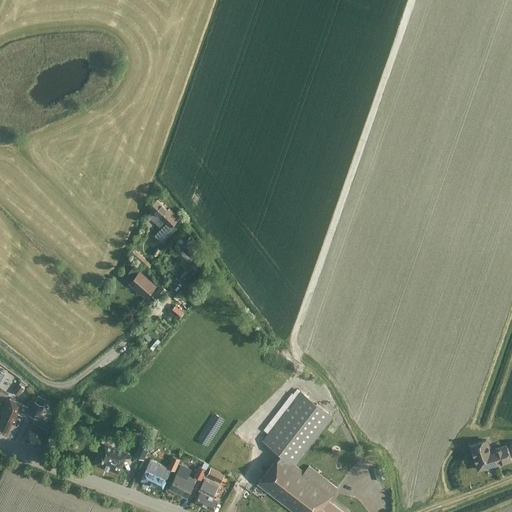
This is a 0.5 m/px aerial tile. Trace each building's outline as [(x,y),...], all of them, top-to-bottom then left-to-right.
[(153,209),(165,221),(166,222),(154,235),(162,243),(181,224),(176,219),(178,217),(169,208),(167,209),(157,199),(150,206),(153,209)] [(199,246),(190,236),(182,243),(178,239),(176,241),(175,242),(175,243),(174,244),(174,245),(174,246),(174,247),(176,249),(179,245),(189,256),(199,246)] [(152,263),(135,248),(130,253),(147,269),(152,263)] [(194,265),(182,277),(187,282),(199,270),(194,265)] [(133,267),(128,272),(134,277),(130,282),(145,295),(154,285),(133,267)] [(166,290),(161,285),(151,295),(157,301),(166,290)] [(187,309),(193,301),(179,290),(173,297),(187,309)] [(21,381),(12,391),(17,395),(26,385),(21,381)] [(304,472),(301,470),(305,465),(300,461),(296,466),(295,465),(333,416),(300,391),(262,440),(280,454),(257,483),(294,511),(343,511),(327,500),(337,487),(308,465),(304,472)] [(37,418),(43,406),(46,400),(37,396),(34,401),(28,414),(37,418)] [(23,416),(27,406),(9,398),(4,410),(6,410),(0,422),(0,427),(8,431),(13,420),(14,420),(17,413),(23,416)] [(45,436),(47,430),(31,422),(29,427),(24,439),(40,446),(45,436)] [(143,459),(151,443),(142,438),(134,454),(143,459)] [(511,443),(509,445),(509,446),(506,447),(506,446),(490,451),(486,439),(470,445),(478,469),(493,464),(493,465),(510,459),(510,458),(511,457),(511,443)] [(123,459),(126,452),(117,448),(117,449),(104,443),(101,450),(100,450),(95,462),(119,472),(124,459),(123,459)] [(175,471),(180,460),(172,456),(167,467),(175,471)] [(201,480),(208,464),(202,460),(198,459),(196,465),(198,466),(193,476),(201,480)] [(161,489),(168,474),(147,465),(140,480),(161,489)] [(378,481),(387,478),(384,466),(374,469),(378,481)] [(216,467),(215,470),(210,467),(206,475),(220,482),(224,475),(222,473),(223,471),(216,467)] [(187,497),(195,481),(187,477),(188,475),(178,470),(168,488),(187,497)] [(212,497),(218,487),(204,479),(198,490),(200,491),(195,501),(212,510),(217,500),(212,497)]
